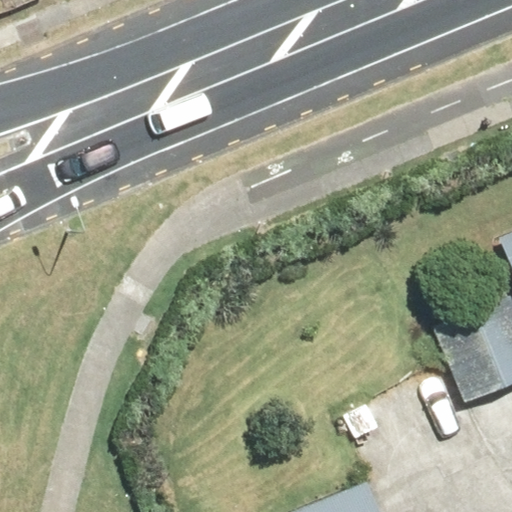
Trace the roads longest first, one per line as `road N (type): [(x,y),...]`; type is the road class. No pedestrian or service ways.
road 1 (primary): [(235,48),(97,142),(0,193)]
road 2 (primary): [(0,104),(235,48)]
road 3 (primary): [(235,48),(355,0)]
